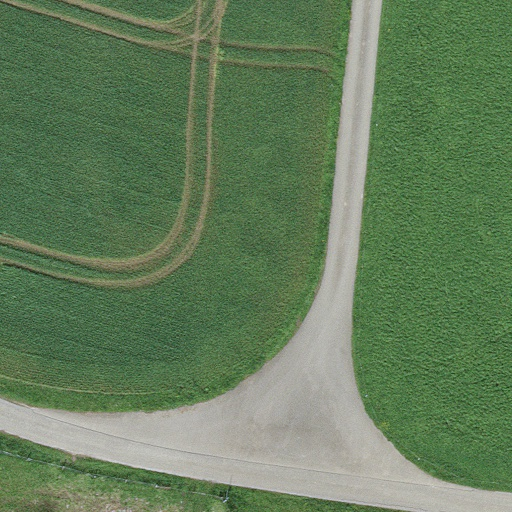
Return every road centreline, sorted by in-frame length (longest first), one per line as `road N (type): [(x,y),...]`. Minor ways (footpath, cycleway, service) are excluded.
road 1 (unclassified): [(511,506),(167,458),(87,441),(0,409)]
road 2 (track): [(368,0),(340,263),(304,482)]
